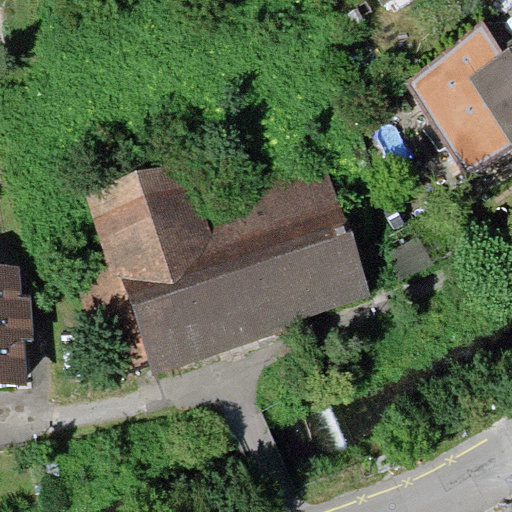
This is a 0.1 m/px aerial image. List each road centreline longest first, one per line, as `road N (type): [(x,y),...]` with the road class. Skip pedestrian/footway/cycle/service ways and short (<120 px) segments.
road 1 (residential): [(226,378),(407,308),(441,287)]
road 2 (residential): [(0,418),(226,378)]
road 3 (residential): [(226,378),(279,511)]
road 4 (residential): [(400,511),(511,451)]
